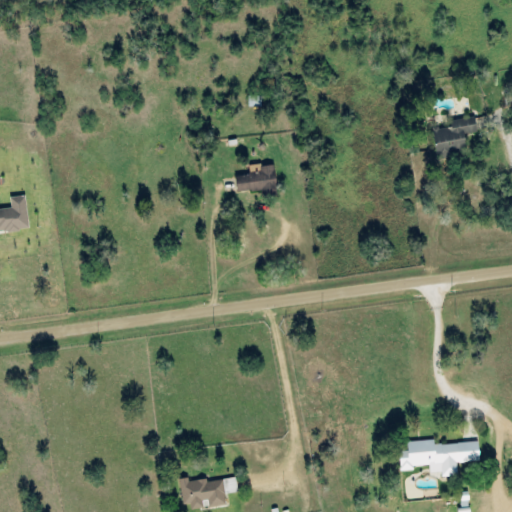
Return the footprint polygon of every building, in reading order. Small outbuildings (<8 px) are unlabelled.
[(249,108),(261,108),(261,97),(248,97),(249,108)] [(434,132),(439,158),(470,152),(466,135),(480,132),(476,117),(453,121),(454,128),(434,132)] [(239,193),(263,190),(264,194),(279,192),(275,165),(250,168),(251,176),(237,177),(239,193)] [(0,233),(31,229),(26,197),(11,199),(13,209),(0,210),(0,233)] [(480,442),(436,446),(436,441),(409,443),(409,452),(400,453),(401,470),(431,467),(431,474),(442,473),(443,478),(459,476),(458,464),(482,462),(480,442)] [(180,480),(184,506),(191,505),(192,511),(227,506),(226,495),(239,493),(237,477),(190,484),(189,479),(180,480)]
